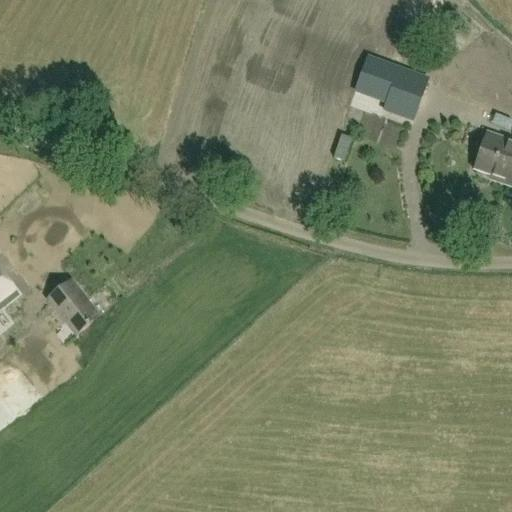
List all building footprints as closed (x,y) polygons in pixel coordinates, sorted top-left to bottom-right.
[(421,23),(391,9),(377,41),(408,54),(421,23)] [(419,109),(428,82),(367,60),(355,92),(386,103),(384,111),(394,115),(399,102),(419,109)] [(508,187),(511,177),(511,142),(487,134),(474,173),(509,184),(508,187)] [(0,308),(17,296),(0,274),(0,308)] [(71,283),(47,302),(76,338),(100,318),(71,283)]
